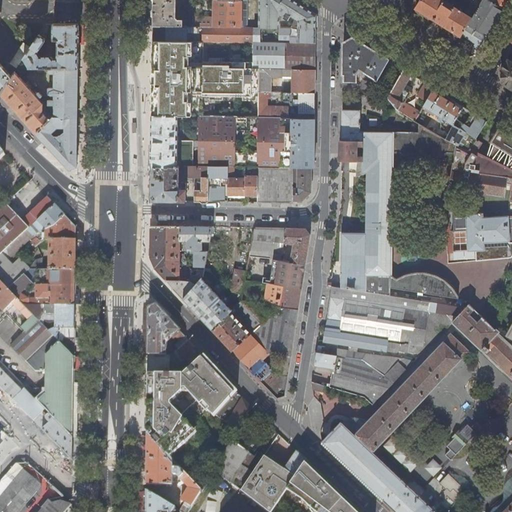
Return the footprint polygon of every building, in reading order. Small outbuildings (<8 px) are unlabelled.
[(154,0),(154,2),(154,18),(154,26),(189,26),(189,19),(180,19),(177,17),(177,0),(154,0)] [(214,0),(215,17),(195,17),(195,26),(248,27),(248,0),(214,0)] [(297,18),(293,28),(317,28),(317,14),(294,0),(260,0),(261,27),(281,27),(281,13),(283,15),(286,14),(290,16),(291,14),(297,18)] [(420,0),(416,7),(462,35),(463,35),(473,18),(463,12),(460,9),(460,10),(454,6),(455,4),(448,0),(446,0),(446,2),(443,0),(420,0)] [(471,51),(476,54),(504,9),(488,0),(482,0),(473,18),(463,35),(475,42),(473,46),(474,46),(471,51)] [(488,0),(504,9),(509,0),(488,0)] [(0,91),(2,94),(13,76),(0,62),(0,13),(1,13),(0,11),(0,91)] [(46,37),(49,24),(47,24),(31,48),(19,68),(20,68),(47,68),(79,69),(79,24),(54,24),(54,40),(56,40),(56,42),(59,42),(58,51),(54,51),(52,53),(52,56),(41,56),(38,52),(47,40),(46,37)] [(248,27),(195,26),(189,26),(154,26),(154,41),(161,41),(178,41),(178,38),(187,38),(187,41),(211,42),(254,42),(254,27),(248,27)] [(317,28),(293,28),(281,27),(261,27),(254,27),(254,42),(316,43),(317,28)] [(375,80),(378,81),(390,60),(353,37),(344,43),(343,87),(356,88),(356,75),(359,75),(362,71),(376,79),(375,80)] [(211,47),(211,42),(187,41),(178,41),(161,41),(161,59),(206,60),(206,54),(200,53),(200,47),(211,47)] [(23,46),(11,63),(18,68),(19,68),(31,48),(24,43),(23,46)] [(285,67),(285,43),(254,43),(253,67),(285,67)] [(316,44),(285,43),(285,67),(316,67),(316,44)] [(462,49),(457,46),(453,52),(459,56),(462,49)] [(224,68),(224,60),(206,60),(161,59),(154,59),(153,67),(159,67),(224,68)] [(511,88),(511,62),(508,60),(501,71),(503,83),(511,88)] [(229,84),(259,84),(259,70),(259,68),(224,68),(159,67),(159,79),(171,81),(229,81),(229,84)] [(19,76),(23,72),(20,68),(19,68),(18,68),(13,76),(2,94),(37,133),(51,120),(44,112),(42,101),(19,76)] [(55,106),(55,117),(78,118),(79,69),(47,68),(47,71),(50,71),(50,74),(56,74),(55,88),(49,88),(49,94),(51,94),(52,95),(53,96),(55,96),(55,100),(50,100),(49,106),(55,106)] [(293,69),(292,92),(294,93),(297,93),(299,93),(315,93),(316,69),(293,69)] [(398,100),(412,74),(404,69),(387,98),(399,110),(403,103),(398,100)] [(269,70),(259,70),(259,84),(259,92),(269,92),(269,70)] [(416,101),(424,106),(434,88),(427,83),(416,101)] [(169,87),(153,87),(153,97),(202,98),(202,88),(169,88),(169,87)] [(424,106),(454,125),(465,107),(434,88),(424,106)] [(279,102),(279,92),(269,92),(259,92),(259,99),(259,117),(267,117),(267,99),(270,99),(270,102),(279,102)] [(294,98),(294,93),(292,92),(279,92),(279,102),(279,104),(294,104),(294,98)] [(299,113),(315,113),(315,93),(299,93),(299,103),(297,103),(296,105),(299,105),(299,113)] [(236,107),(236,99),(202,98),(153,97),(153,110),(173,111),(173,104),(178,104),(178,106),(187,106),(216,106),(215,107),(236,107)] [(247,99),(247,117),(259,117),(259,99),(247,99)] [(420,113),(403,103),(399,110),(415,121),(420,113)] [(270,106),(270,117),(289,118),(289,106),(270,106)] [(468,134),(479,115),(465,107),(454,125),(468,134)] [(392,239),(392,213),(393,152),(400,152),(407,156),(418,159),(429,160),(439,157),(447,153),(450,152),(454,152),(456,144),(446,138),(421,124),(419,133),(359,132),(359,125),(361,125),(361,122),(359,122),(360,111),(343,110),(342,141),(363,141),(363,146),(363,157),(363,162),(363,173),(368,173),(367,210),(367,233),(343,233),(342,284),(338,284),(338,287),(390,295),(391,295),(391,288),(391,284),(391,275),(392,239)] [(199,148),(199,167),(209,167),(229,167),(235,167),(258,167),(293,167),(311,167),(314,167),(315,118),(289,118),(270,117),(267,117),(259,117),(247,117),(212,116),(190,116),(190,124),(200,125),(199,141),(179,141),(179,115),(153,115),(152,155),(152,166),(193,166),(194,148),(199,148)] [(468,134),(454,125),(446,138),(456,144),(457,145),(467,151),(468,152),(471,147),(476,139),(477,138),(487,121),(479,115),(468,134)] [(70,169),(77,166),(78,118),(55,117),(51,120),(37,133),(70,169)] [(511,139),(497,129),(488,146),(511,161),(511,139)] [(478,139),(477,138),(476,139),(471,147),(468,152),(467,151),(465,164),(453,163),(449,187),(470,191),(469,192),(485,194),(485,193),(506,197),(507,184),(511,184),(511,185),(511,190),(509,201),(511,201),(511,169),(478,151),(483,142),(479,140),(478,142),(477,141),(478,139)] [(342,141),(340,140),(339,161),(342,161),(363,162),(363,157),(357,157),(357,152),(360,152),(360,149),(357,149),(358,146),(363,146),(363,141),(342,141)] [(465,164),(467,151),(457,145),(456,144),(454,152),(454,154),(453,162),(453,163),(465,164)] [(195,187),(195,202),(208,202),(209,180),(209,178),(209,167),(199,167),(193,166),(152,166),(152,177),(152,201),(185,202),(185,190),(178,190),(179,178),(196,178),(196,187),(195,187)] [(223,184),(228,184),(229,167),(209,167),(209,178),(224,178),(223,184)] [(235,177),(235,167),(229,167),(228,184),(228,195),(245,196),(245,177),(235,177)] [(293,201),(293,167),(258,167),(258,177),(257,196),(257,203),(293,203),(293,201)] [(293,167),(293,201),(303,201),(311,193),(311,167),(293,167)] [(245,196),(257,196),(258,177),(245,177),(245,196)] [(221,180),(209,180),(208,202),(225,202),(225,187),(221,187),(221,180)] [(19,218),(6,204),(0,209),(0,257),(4,253),(22,237),(56,204),(49,197),(47,198),(22,221),(19,218)] [(75,226),(56,204),(22,237),(4,253),(10,260),(22,248),(29,241),(33,237),(44,231),(44,241),(46,239),(51,239),(76,239),(77,227),(75,226)] [(510,258),(511,257),(511,232),(509,232),(509,228),(511,228),(511,216),(483,218),(482,212),(478,212),(478,214),(453,216),(454,231),(452,231),(453,251),(477,250),(477,261),(510,258)] [(195,267),(205,267),(213,227),(151,226),(151,256),(157,269),(184,298),(202,278),(203,276),(204,273),(200,270),(190,281),(181,280),(181,261),(184,261),(184,251),(180,250),(180,241),(188,241),(192,251),(192,254),(195,254),(195,267)] [(260,241),(263,228),(255,228),(252,240),(260,241)] [(273,242),(283,244),(286,228),(276,228),(273,242)] [(294,244),(291,262),(306,265),(310,234),(306,229),(286,228),(283,244),(283,246),(286,247),(286,243),(294,244)] [(42,243),(36,238),(31,243),(35,248),(42,243)] [(76,254),(76,239),(51,239),(49,270),(76,270),(76,254)] [(35,248),(31,243),(29,241),(22,248),(27,254),(35,248)] [(273,242),(252,241),(250,256),(270,259),(273,242)] [(273,242),(270,259),(278,260),(281,261),(283,246),(283,244),(273,242)] [(31,267),(21,259),(15,264),(10,260),(4,253),(0,257),(0,278),(10,289),(30,269),(43,270),(43,258),(37,257),(31,267)] [(277,266),(305,271),(306,265),(291,262),(281,261),(278,260),(277,266)] [(277,266),(274,285),(302,289),(305,271),(277,266)] [(52,298),(51,305),(75,305),(75,289),(76,270),(49,270),(43,270),(30,269),(10,289),(19,298),(21,300),(25,304),(38,304),(38,297),(29,297),(21,293),(31,283),(34,287),(37,287),(37,292),(41,292),(41,298),(52,298)] [(233,292),(242,294),(246,272),(235,270),(231,289),(233,292)] [(398,279),(391,275),(391,284),(391,288),(459,298),(459,296),(453,288),(450,285),(445,280),(441,277),(438,276),(432,273),(426,272),(418,272),(414,273),(406,275),(398,279)] [(0,278),(0,306),(5,311),(19,298),(10,289),(0,278)] [(232,310),(202,278),(184,298),(213,329),(232,310)] [(265,295),(264,304),(299,309),(302,289),(274,285),(267,284),(266,292),(277,294),(278,292),(282,294),(281,298),(277,299),(277,297),(265,295)] [(426,331),(435,340),(454,321),(467,307),(391,295),(390,295),(338,287),(332,286),(326,326),(327,326),(325,341),(389,351),(390,347),(417,352),(424,346),(426,331)] [(23,330),(37,317),(33,313),(25,304),(21,300),(7,313),(23,330)] [(264,304),(241,300),(240,302),(262,325),(295,329),(299,309),(264,304)] [(262,325),(240,302),(232,310),(213,329),(233,351),(245,340),(262,325)] [(53,329),(50,331),(74,356),(75,305),(51,305),(38,304),(25,304),(33,313),(56,313),(55,323),(53,323),(53,329)] [(511,344),(496,328),(470,304),(467,307),(454,321),(511,376),(511,344)] [(175,349),(176,351),(188,339),(157,306),(150,309),(150,320),(150,342),(149,355),(167,355),(167,343),(175,336),(180,341),(176,346),(177,347),(175,349)] [(44,392),(36,399),(47,410),(74,438),(74,420),(74,356),(50,331),(39,320),(12,347),(37,372),(47,371),(47,376),(43,376),(43,380),(47,383),(46,391),(46,394),(44,392)] [(245,340),(260,342),(262,325),(245,340)] [(260,342),(293,347),(295,329),(262,325),(260,342)] [(356,435),(342,421),(323,441),(389,504),(396,511),(511,511),(511,502),(502,511),(436,511),(418,494),(373,451),(469,351),(452,335),(356,435)] [(260,342),(245,340),(233,351),(241,359),(260,342)] [(280,376),(281,376),(288,377),(292,349),(285,348),(280,376)] [(342,354),(342,356),(363,360),(382,373),(395,382),(400,376),(407,369),(399,362),(394,367),(384,360),(381,358),(367,354),(348,351),(347,355),(342,354)] [(257,352),(245,363),(261,380),(272,370),(275,367),(272,365),(270,367),(264,360),(267,357),(263,352),(261,352),(258,354),(257,352)] [(334,368),(330,386),(365,396),(374,404),(395,382),(382,373),(363,360),(342,356),(317,352),(315,365),(334,368)] [(169,370),(169,355),(167,355),(149,355),(149,375),(184,376),(184,371),(169,370)] [(204,356),(184,376),(149,375),(148,435),(170,457),(186,443),(183,440),(195,429),(182,416),(198,401),(208,412),(209,411),(216,417),(217,416),(238,392),(204,356)] [(394,367),(399,362),(402,359),(400,359),(386,357),(384,360),(394,367)] [(399,362),(407,369),(415,361),(402,359),(399,362)] [(0,385),(13,399),(23,390),(0,366),(0,385)] [(272,370),(261,380),(278,397),(285,396),(288,377),(281,376),(281,379),(272,370)] [(324,385),(312,381),(311,390),(322,393),(324,385)] [(47,410),(36,399),(26,387),(23,390),(13,399),(35,421),(47,410)] [(228,423),(244,399),(238,392),(217,416),(228,423)] [(244,399),(228,423),(239,430),(248,415),(253,408),(244,399)] [(73,460),(74,438),(47,410),(35,421),(45,432),(73,460)] [(256,420),(248,415),(239,430),(214,470),(221,475),(230,482),(249,452),(242,447),(255,428),(250,425),(256,420)] [(451,449),(446,454),(452,460),(483,427),(477,422),(471,427),(468,424),(448,446),(451,449)] [(274,429),(256,456),(255,456),(262,461),(263,459),(280,435),(274,429)] [(190,487),(182,499),(185,501),(193,506),(203,489),(170,457),(148,435),(148,460),(148,476),(148,484),(173,485),(173,475),(177,475),(190,487)] [(277,462),(274,466),(263,459),(262,461),(253,473),(241,490),(269,511),(271,511),(288,487),(307,460),(297,451),(285,468),(277,462)] [(255,456),(256,456),(249,452),(230,482),(241,490),(253,473),(247,469),(255,456)] [(422,467),(431,477),(441,468),(431,458),(422,467)] [(300,495),(318,471),(307,460),(288,487),(300,495)] [(0,499),(25,470),(18,465),(0,486),(0,499)] [(0,511),(19,511),(43,485),(25,470),(0,499),(0,511)] [(360,511),(318,471),(300,495),(302,496),(301,498),(315,511),(360,511)] [(445,500),(448,496),(455,503),(459,496),(461,493),(462,487),(449,473),(439,483),(446,489),(440,495),(445,500)] [(210,489),(207,497),(217,501),(220,493),(210,489)] [(173,511),(176,508),(148,491),(147,511),(173,511)] [(73,501),(65,496),(50,500),(39,511),(65,511),(72,504),(73,501)] [(193,506),(185,501),(181,506),(189,511),(193,506)] [(206,502),(205,511),(213,511),(214,502),(206,502)]
